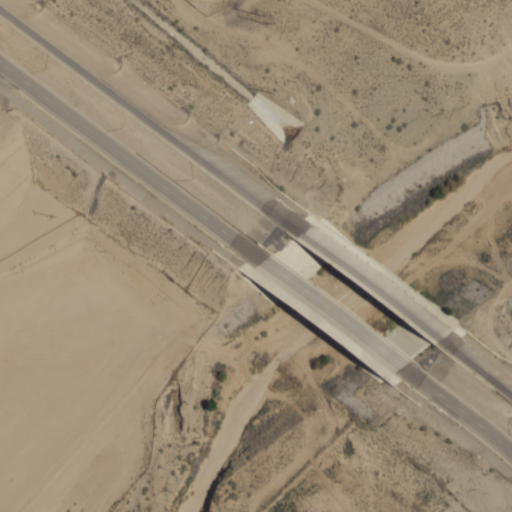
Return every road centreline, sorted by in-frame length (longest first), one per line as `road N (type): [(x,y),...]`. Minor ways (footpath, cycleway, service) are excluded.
road 1 (secondary): [(290,230),(0,6)]
road 2 (secondary): [(0,61),(253,256)]
road 3 (secondary): [(253,256),(415,378)]
road 4 (secondary): [(447,350),(290,230)]
road 5 (secondary): [(415,378),(511,456)]
